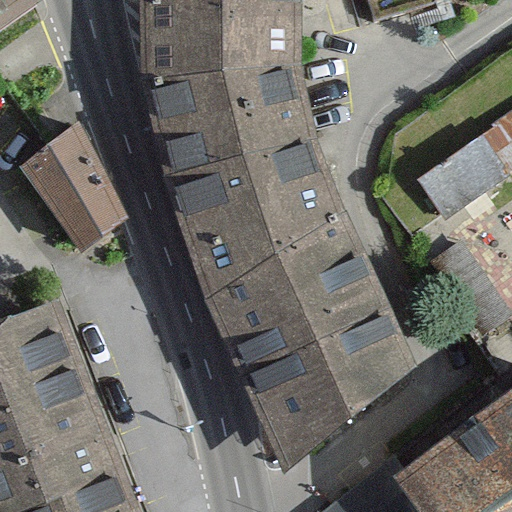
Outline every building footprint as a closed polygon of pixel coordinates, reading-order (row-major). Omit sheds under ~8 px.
[(0,0),(0,33),(46,1),(45,0),(0,0)] [(138,0),(146,68),(209,301),(281,472),(417,365),(345,206),(316,137),(299,60),(299,0),(138,0)] [(448,219),(511,172),(511,112),(509,109),(417,177),(448,219)] [(125,214),(80,121),(23,173),(85,257),(125,214)] [(139,511),(66,301),(0,323),(0,511),(139,511)] [(511,511),(511,375),(387,466),(419,511),(511,511)]
